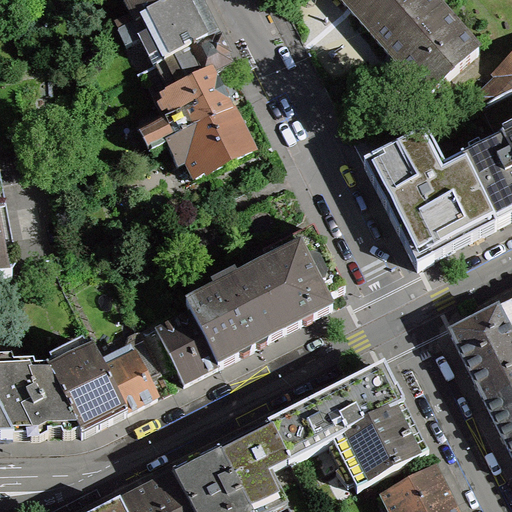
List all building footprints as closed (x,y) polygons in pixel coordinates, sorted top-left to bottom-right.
[(216,39),(196,0),(186,0),(142,23),(119,34),(126,48),(149,37),(164,65),(216,39)] [(129,0),(130,0),(142,23),(186,0),(122,0),(124,3),(129,0)] [(338,0),(344,6),(387,55),(438,9),(437,9),(446,0),(338,0)] [(478,56),(438,9),(387,55),(391,60),(427,101),(478,56)] [(33,38),(48,35),(46,23),(31,26),(33,38)] [(213,76),(230,66),(216,39),(164,65),(142,76),(156,104),(213,76)] [(511,64),(499,77),(511,91),(511,64)] [(166,148),(232,115),(213,76),(156,104),(165,122),(140,135),(151,156),(166,148)] [(485,108),(511,94),(511,91),(499,77),(477,99),(485,108)] [(207,178),(253,155),(232,115),(166,148),(177,169),(186,164),(193,178),(204,172),(207,178)] [(511,137),(499,144),(511,167),(511,137)] [(444,175),(426,138),(366,169),(418,272),(426,267),(433,264),(432,263),(496,230),(462,163),(461,164),(462,166),(444,175)] [(0,282),(12,280),(6,252),(12,251),(0,191),(0,186),(51,176),(44,144),(0,153),(0,282)] [(462,163),(496,230),(508,224),(511,221),(511,167),(499,144),(462,163)] [(309,329),(312,327),(313,323),(333,313),(328,304),(345,295),(322,248),(314,233),(263,259),(264,261),(250,268),(253,273),(285,337),(302,329),(306,330),(309,329)] [(219,371),(239,361),(243,362),(249,359),(250,355),(253,353),(256,352),(260,354),(266,351),(267,347),(285,337),(253,273),(187,307),(192,317),(219,371)] [(511,305),(474,325),(451,337),(467,368),(487,408),(511,395),(511,341),(508,334),(511,334),(511,305)] [(168,357),(184,388),(194,383),(219,371),(192,317),(158,334),(155,329),(141,335),(140,335),(155,364),(168,357)] [(104,373),(127,417),(136,413),(158,402),(149,385),(157,381),(156,380),(162,377),(155,364),(140,335),(129,340),(127,346),(133,358),(104,373)] [(80,436),(83,440),(93,434),(127,417),(104,373),(91,348),(74,356),(72,351),(61,356),(64,362),(47,370),(80,436)] [(63,440),(72,440),(80,436),(47,370),(46,371),(35,371),(33,366),(0,367),(0,408),(13,442),(29,441),(31,445),(40,445),(44,443),(48,441),(48,437),(61,436),(63,440)] [(269,429),(289,467),(332,445),(403,409),(384,372),(351,388),(269,429)] [(494,422),(507,448),(511,445),(511,395),(487,408),(494,422)] [(0,442),(13,442),(0,408),(0,442)] [(332,445),(357,494),(428,458),(410,421),(403,409),(332,445)] [(294,511),(311,511),(289,467),(269,429),(237,446),(219,455),(248,511),(271,511),(290,503),(294,511)] [(174,477),(191,511),(248,511),(219,455),(187,471),(174,477)] [(436,473),(382,500),(388,511),(444,511),(453,507),(441,484),(436,473)] [(191,511),(174,477),(139,495),(120,505),(123,511),(191,511)]
